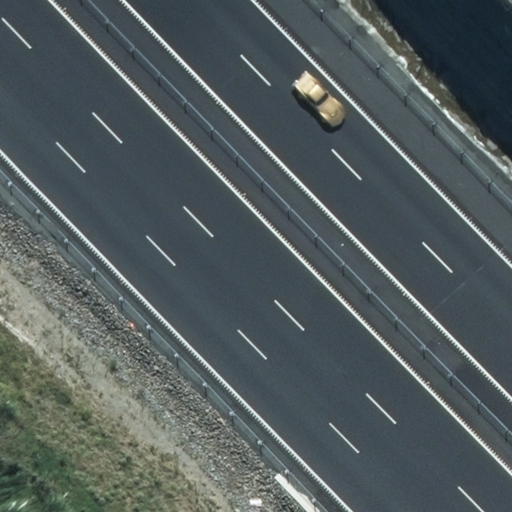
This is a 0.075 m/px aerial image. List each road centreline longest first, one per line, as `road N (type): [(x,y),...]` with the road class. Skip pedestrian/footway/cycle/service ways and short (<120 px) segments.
road 1 (motorway): [(505,511),(11,0)]
road 2 (motorway): [(244,0),(511,284)]
